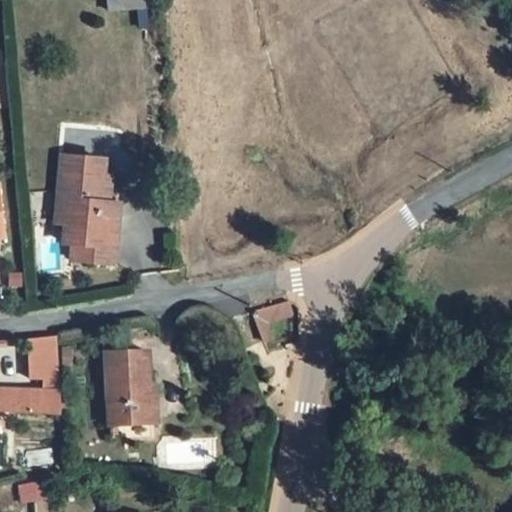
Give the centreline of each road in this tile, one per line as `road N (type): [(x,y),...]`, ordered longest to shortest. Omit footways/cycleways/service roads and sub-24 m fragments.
road 1 (residential): [(0,329),(227,285),(341,282)]
road 2 (unclassified): [(341,282),(416,210),(511,157)]
road 3 (unclassified): [(305,414),(341,282)]
